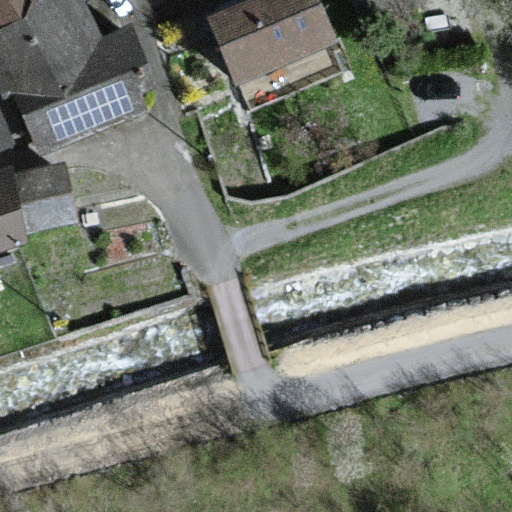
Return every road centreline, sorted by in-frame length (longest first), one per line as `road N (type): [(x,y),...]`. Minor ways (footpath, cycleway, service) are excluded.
road 1 (residential): [(157,170),(218,238),(254,368),(277,394),(312,399),(511,344)]
road 2 (track): [(222,252),(471,163),(493,137),(447,78)]
road 3 (unclassified): [(157,170),(87,154),(0,167)]
